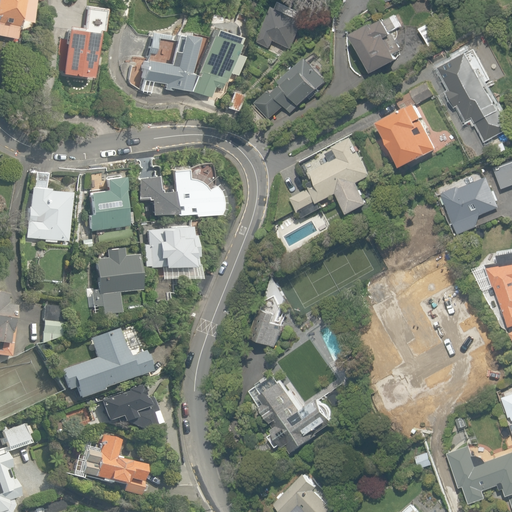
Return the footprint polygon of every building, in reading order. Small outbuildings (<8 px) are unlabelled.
[(0,0),(0,35),(4,37),(14,39),(18,19),(27,21),(31,0),(0,0)] [(105,8),(86,6),(83,27),(103,30),(105,8)] [(257,42),(282,54),(286,46),(292,49),(304,22),(275,7),(257,42)] [(420,29),(429,46),(446,37),(434,14),(428,17),(431,23),(420,29)] [(353,35),(373,73),(398,59),(395,52),(402,50),(392,33),(391,31),(401,26),(396,15),(385,21),(384,20),(374,26),(373,24),(353,35)] [(60,72),(92,76),(98,31),(66,27),(60,72)] [(188,92),(209,97),(211,86),(220,88),(222,81),(225,82),(228,72),(233,73),(236,58),(233,58),(238,36),(213,30),(196,75),(191,74),(189,73),(196,37),(180,33),(174,34),(173,40),(169,40),(171,35),(150,31),(144,59),(140,79),(164,84),(163,89),(172,91),(173,88),(188,92)] [(474,117),(487,141),(510,128),(500,108),(499,109),(485,82),(491,79),(475,49),(465,54),(464,53),(455,57),(456,59),(440,67),(452,90),(449,92),(456,106),(459,105),(468,120),(474,117)] [(256,103),(270,118),(285,105),(291,113),(328,81),(308,58),(280,81),(283,85),(275,92),(273,89),(256,103)] [(378,122),(401,168),(439,150),(417,105),(435,96),(429,83),(397,99),(402,110),(378,122)] [(225,107),(236,110),(241,94),(230,91),(225,107)] [(368,203),(356,181),(370,173),(351,137),(332,147),(333,150),(325,154),(329,162),(307,173),(314,186),(291,198),(298,210),(299,209),(304,218),(324,207),(321,202),(337,193),(348,214),(368,203)] [(500,153),(507,149),(504,142),(496,146),(500,153)] [(511,160),(494,166),(502,189),(511,185),(511,160)] [(190,212),(190,215),(214,212),(216,214),(217,211),(218,207),(219,204),(219,201),(219,197),(219,194),(218,190),(216,187),(214,184),(212,181),(210,184),(210,173),(206,162),(192,164),(184,168),(184,165),(169,166),(174,214),(190,212)] [(43,241),(56,242),(56,239),(67,240),(72,191),(50,189),(50,187),(46,186),(47,171),(35,170),(34,185),(30,185),(25,237),(44,239),(43,241)] [(149,197),(151,214),(173,211),(170,189),(158,190),(156,174),(134,176),(137,198),(149,197)] [(87,213),(89,230),(128,225),(122,176),(104,178),(106,190),(89,192),(91,212),(87,213)] [(443,195),(459,235),(477,227),(480,215),(499,207),(487,177),(460,188),(457,187),(444,192),(443,195)] [(190,234),(189,225),(144,229),(146,244),(142,244),(144,266),(149,265),(149,267),(192,263),(191,254),(194,254),(192,234),(190,234)] [(100,304),(101,312),(116,310),(115,302),(111,303),(109,291),(141,288),(136,252),(122,254),(122,251),(106,253),(106,255),(93,257),(97,289),(93,289),(95,305),(100,304)] [(511,252),(497,255),(499,263),(486,265),(493,286),(495,286),(509,326),(511,326),(511,334),(511,336),(511,252)] [(443,377),(457,381),(468,374),(470,370),(472,369),(474,373),(483,368),(482,366),(494,359),(493,357),(495,356),(494,355),(501,351),(487,324),(484,325),(475,309),(470,311),(444,262),(440,264),(437,259),(426,265),(429,270),(409,281),(408,278),(404,281),(406,284),(399,287),(411,310),(404,314),(409,323),(406,325),(412,336),(415,334),(433,368),(437,366),(443,377)] [(180,287),(202,295),(210,273),(188,265),(180,287)] [(369,284),(380,305),(399,295),(388,274),(369,284)] [(0,354),(4,355),(9,356),(15,314),(14,314),(15,307),(5,306),(6,295),(4,295),(0,294),(0,354)] [(43,320),(40,344),(61,337),(64,308),(43,305),(41,320),(43,320)] [(252,337),(278,347),(287,324),(278,321),(280,317),(262,310),(252,337)] [(75,388),(79,399),(102,391),(103,391),(102,389),(148,373),(146,367),(149,366),(145,356),(142,357),(141,352),(128,357),(118,329),(88,339),(95,358),(60,370),(67,390),(75,388)] [(34,355),(0,369),(0,419),(51,397),(34,355)] [(125,422),(141,432),(159,426),(161,421),(154,399),(149,396),(143,398),(139,386),(125,390),(126,392),(98,401),(105,422),(116,418),(118,424),(125,422)] [(286,445),(292,454),(319,435),(318,434),(334,423),(331,416),(331,414),(332,412),(332,410),(331,408),(330,406),(329,405),(327,404),(326,403),(324,402),(322,402),(320,402),(318,398),(300,409),(287,390),(261,407),(274,428),(271,430),(273,433),(268,436),(276,448),(282,444),(284,447),(286,445)] [(511,415),(511,393),(503,397),(510,417),(511,415)] [(458,428),(465,426),(462,418),(455,420),(458,428)] [(0,511),(10,511),(13,505),(12,499),(19,497),(13,479),(11,480),(8,469),(9,469),(4,453),(6,452),(29,445),(26,435),(29,434),(26,426),(23,427),(22,424),(0,431),(0,434),(1,438),(0,438),(0,445),(3,444),(4,448),(0,449),(0,511)] [(122,491),(139,495),(143,482),(140,481),(144,465),(121,459),(122,457),(116,455),(120,440),(102,434),(98,445),(101,446),(98,453),(88,450),(81,474),(100,479),(100,481),(110,484),(110,482),(124,485),(122,491)] [(465,486),(471,504),(488,498),(485,490),(500,485),(501,489),(505,487),(508,495),(511,493),(511,452),(486,462),(484,456),(478,454),(474,456),(470,445),(448,453),(461,487),(465,486)] [(420,468),(432,464),(429,453),(416,456),(420,468)] [(304,511),(307,510),(308,511),(331,511),(335,508),(316,489),(319,486),(306,473),(284,494),(283,492),(279,496),(280,498),(275,503),(283,511),(293,511),(294,511),(297,511),(298,511),(299,511),(304,511)]
